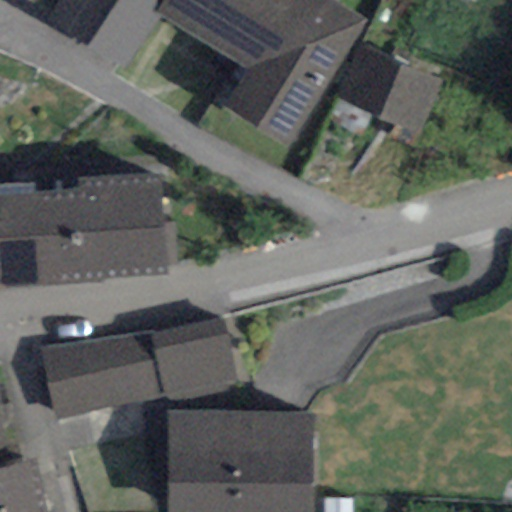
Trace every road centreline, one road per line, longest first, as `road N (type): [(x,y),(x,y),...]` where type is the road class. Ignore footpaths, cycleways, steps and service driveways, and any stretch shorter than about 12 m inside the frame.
road 1 (residential): [(16,310),(119,294),(511,198)]
road 2 (residential): [(16,310),(68,511)]
